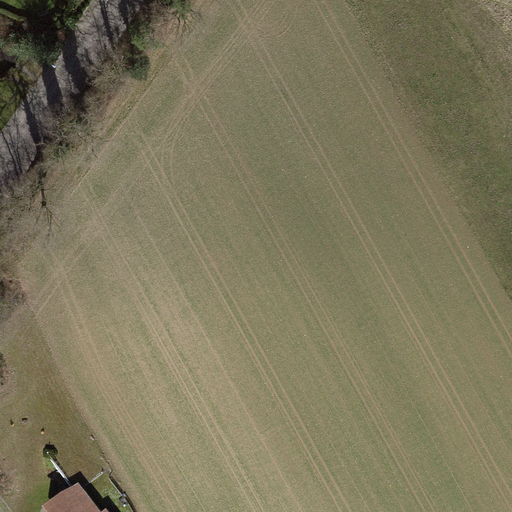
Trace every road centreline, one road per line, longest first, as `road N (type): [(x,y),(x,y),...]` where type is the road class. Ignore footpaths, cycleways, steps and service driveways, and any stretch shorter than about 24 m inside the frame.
road 1 (track): [(215,0),(66,207)]
road 2 (residential): [(0,184),(127,0)]
